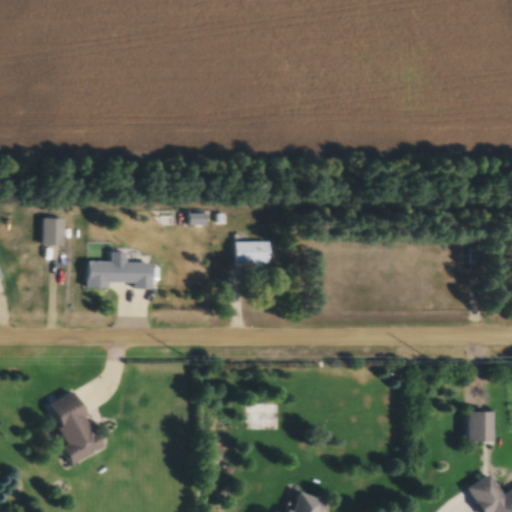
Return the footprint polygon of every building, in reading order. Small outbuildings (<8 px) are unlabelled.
[(43,247),(64,247),(64,219),(43,219),(43,247)] [(265,265),(265,241),(230,241),(230,265),(265,265)] [(152,263),(88,262),(88,288),(152,289),(152,263)] [(104,451),(77,392),(45,407),(72,465),(104,451)] [(485,412),(460,411),(460,442),(485,442),(485,412)] [(462,487),(476,511),(511,511),(511,493),(509,488),(496,496),(483,474),(462,487)] [(312,511),(317,501),(291,491),(283,511),(312,511)]
